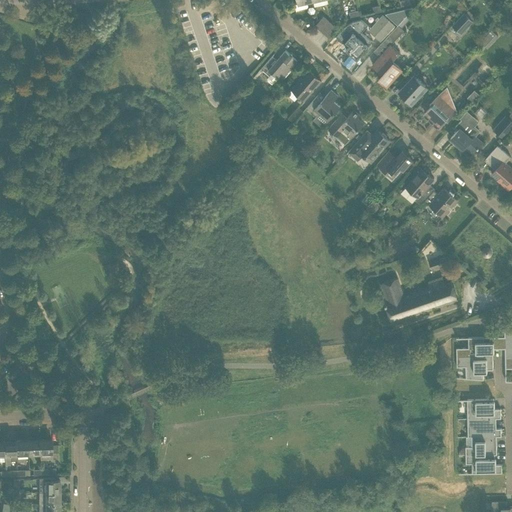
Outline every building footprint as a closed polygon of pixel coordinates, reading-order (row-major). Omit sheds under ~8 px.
[(297,0),(298,3),(295,4),(296,11),(297,11),(297,10),(307,8),(308,6),(307,2),(313,0),(312,0),(297,0)] [(401,10),(387,13),(399,24),(413,8),(412,7),(401,10)] [(349,13),(350,18),(360,16),(359,10),(349,13)] [(464,13),(451,26),(460,34),(472,22),(472,21),(464,13)] [(323,17),(321,18),(315,26),(320,30),(328,21),(323,17)] [(344,26),(336,36),(338,34),(349,45),(348,46),(346,49),(346,50),(357,59),(373,41),(372,40),(372,41),(362,32),(367,26),(368,25),(361,19),(353,21),(347,24),(344,26)] [(332,25),(328,21),(320,30),(325,34),(332,25)] [(401,27),(398,25),(398,24),(389,34),(395,39),(404,30),(401,27)] [(337,29),(332,25),(325,34),(329,38),(337,29)] [(492,29),(480,41),(485,45),(492,38),(494,40),(498,36),(492,29)] [(390,45),(381,56),(372,65),(381,72),(383,73),(379,78),(387,86),(402,69),(393,62),(392,63),(390,61),(399,52),(390,45)] [(289,70),(291,68),(297,61),(292,56),(292,53),(289,53),(285,50),(277,60),(272,56),(278,49),(261,68),(269,76),(267,78),(267,81),(271,84),(274,84),(278,79),(280,81),(282,78),(284,79),(290,71),(289,70)] [(308,70),(291,89),(287,93),(295,100),(299,95),(304,100),(321,81),(308,70)] [(425,86),(417,77),(416,76),(415,77),(413,76),(399,91),(401,92),(400,93),(402,95),(401,96),(407,102),(408,100),(410,102),(411,101),(412,103),(426,88),(425,86)] [(430,104),(424,111),(433,120),(432,122),(439,128),(446,120),(448,121),(457,111),(456,111),(446,86),(430,104)] [(320,92),(313,100),(307,107),(317,116),(319,113),(328,121),(340,106),(334,101),(338,96),(331,90),(325,97),(320,92)] [(244,95),(239,91),(235,96),(240,100),(244,95)] [(472,104),(479,97),(474,92),(467,99),(472,104)] [(303,111),(298,107),(289,117),(294,122),(303,111)] [(342,113),(328,129),(345,144),(364,122),(358,117),(360,115),(354,109),(347,117),(342,113)] [(458,129),(450,138),(463,149),(465,146),(473,153),(482,143),(475,136),(479,131),(472,125),(477,120),(466,111),(460,118),(461,119),(455,127),(458,129)] [(501,123),(494,130),(502,137),(511,126),(511,121),(506,117),(504,119),(503,118),(500,122),(501,123)] [(293,132),(289,129),(283,135),(287,139),(293,132)] [(358,140),(357,141),(348,152),(357,160),(362,154),(371,161),(389,140),(377,130),(370,138),(364,133),(361,136),(358,140)] [(492,151),(485,159),(490,163),(489,164),(494,168),(495,167),(496,169),(491,174),(508,189),(511,185),(511,168),(505,163),(510,157),(497,145),(492,151)] [(382,158),(376,164),(387,173),(390,170),(394,174),(400,168),(403,170),(405,168),(412,160),(410,159),(410,158),(408,156),(408,157),(402,151),(396,157),(393,157),(393,155),(389,151),(389,150),(382,158)] [(421,168),(406,187),(411,192),(406,198),(412,203),(414,200),(421,205),(426,199),(433,190),(428,185),(433,179),(428,174),(430,172),(425,167),(423,170),(421,168)] [(433,190),(426,199),(431,202),(429,204),(443,216),(451,207),(457,199),(450,193),(448,191),(443,188),(438,194),(433,190)] [(379,196),(374,202),(379,206),(384,200),(379,196)] [(438,258),(429,261),(431,268),(440,265),(438,258)] [(451,281),(404,297),(397,278),(381,283),(387,302),(385,303),(392,322),(457,300),(451,281)] [(468,347),(456,348),(456,357),(483,356),(491,356),(491,357),(493,356),(493,348),(495,346),(505,346),(504,336),(489,337),(489,342),(484,342),(484,337),(468,337),(468,347)] [(487,372),(487,369),(493,369),(493,360),(491,360),(491,357),(491,356),(483,356),(456,357),(457,366),(466,366),(466,377),(464,377),(464,378),(483,379),(483,372),(487,372)] [(494,401),(493,401),(493,399),(467,399),(467,401),(468,401),(469,416),(467,416),(467,418),(501,418),(501,408),(495,409),(494,401)] [(501,418),(467,418),(468,436),(501,436),(501,428),(494,428),(494,418),(501,418)] [(465,446),(465,454),(497,454),(496,446),(494,446),(494,436),(501,436),(468,436),(468,437),(472,437),(472,446),(465,446)] [(39,453),(39,439),(27,440),(28,454),(39,453)] [(40,459),(47,459),(57,458),(57,445),(51,445),(51,439),(39,439),(39,453),(40,459)] [(16,440),(4,441),(5,455),(5,464),(10,464),(10,461),(17,460),(16,454),(16,440)] [(27,440),(16,440),(16,454),(28,454),(27,440)] [(495,458),(494,454),(497,454),(465,454),(466,463),(468,463),(476,463),(476,471),(476,472),(472,472),(472,473),(502,472),(502,464),(496,464),(496,458),(495,458)] [(40,477),(40,492),(42,492),(46,492),(59,492),(59,480),(53,480),(53,477),(40,477)] [(13,491),(13,499),(18,499),(18,496),(24,497),(24,492),(18,491),(13,491)] [(42,492),(40,492),(40,504),(46,504),(59,504),(59,492),(46,492),(42,492)] [(506,500),(492,501),(491,511),(511,511),(511,506),(507,507),(506,500)] [(8,511),(9,504),(3,503),(1,511),(8,511)]
